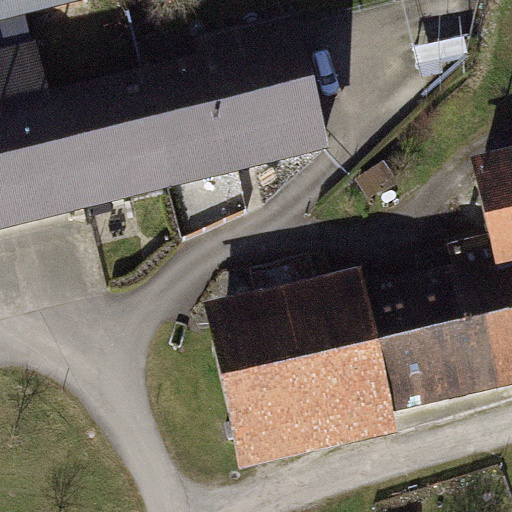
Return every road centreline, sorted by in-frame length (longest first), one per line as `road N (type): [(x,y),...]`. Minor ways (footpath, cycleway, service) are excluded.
road 1 (residential): [(168,511),(107,377),(43,342),(0,354)]
road 2 (residential): [(295,511),(511,442)]
